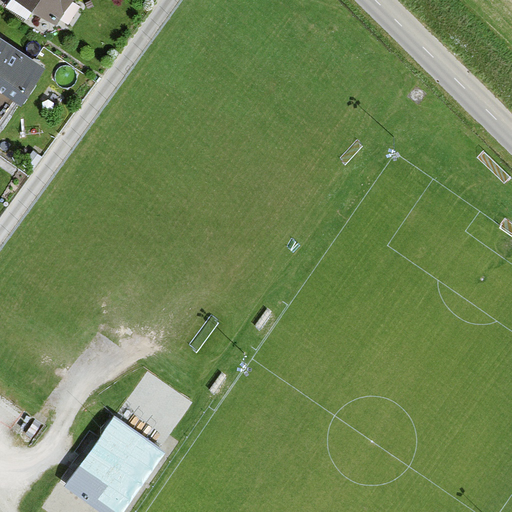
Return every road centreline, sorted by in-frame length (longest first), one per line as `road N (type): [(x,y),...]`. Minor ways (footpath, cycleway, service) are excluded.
road 1 (residential): [(0,235),(169,0)]
road 2 (tertiary): [(511,133),(374,0)]
